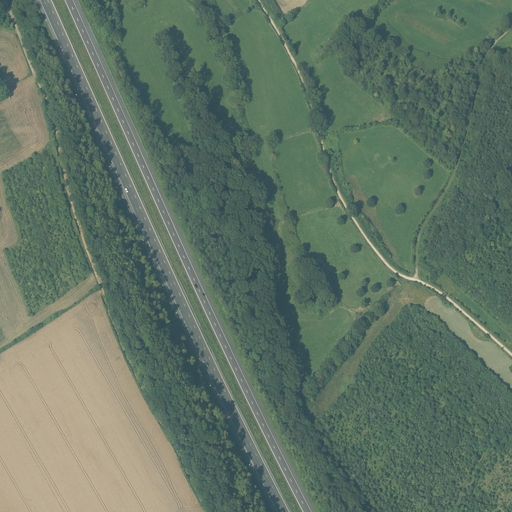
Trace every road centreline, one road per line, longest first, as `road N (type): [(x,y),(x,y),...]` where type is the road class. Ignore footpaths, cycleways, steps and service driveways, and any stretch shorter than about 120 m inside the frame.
road 1 (motorway): [(41,0),(281,511)]
road 2 (motorway): [(308,511),(68,0)]
road 3 (track): [(257,0),(299,73),(342,201),(387,265),(416,280)]
road 4 (track): [(103,293),(50,110),(4,0)]
road 5 (track): [(416,280),(416,241),(455,166),(480,66),(511,26)]
road 6 (track): [(416,280),(511,355)]
